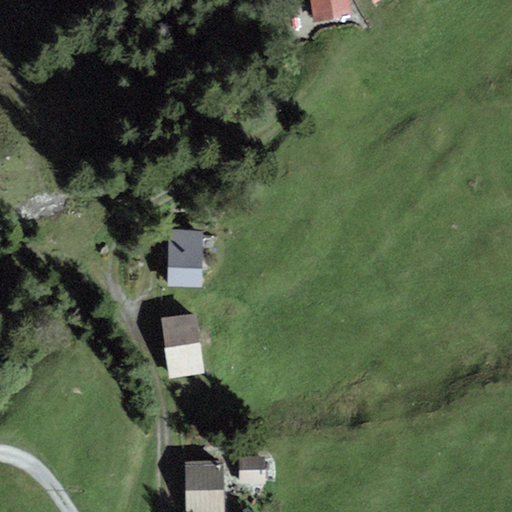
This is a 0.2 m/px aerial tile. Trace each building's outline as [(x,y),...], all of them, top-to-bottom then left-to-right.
[(348,0),(310,0),(315,24),(352,17),(348,0)] [(367,0),(373,8),(386,0),(367,0)] [(202,231),(169,231),(168,288),(201,289),(202,231)] [(196,315),(161,319),(169,378),(204,374),(196,315)] [(264,456),(240,456),(241,488),(265,487),(264,456)] [(220,464),(186,465),(188,510),(222,510),(220,464)]
